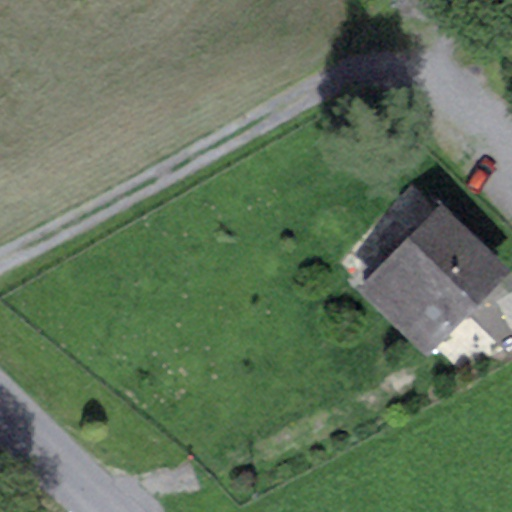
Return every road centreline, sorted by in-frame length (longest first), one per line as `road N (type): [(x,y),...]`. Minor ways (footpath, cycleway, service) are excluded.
road 1 (track): [(0,257),(90,213),(279,99),(356,67),(383,63),(436,78),(511,159)]
road 2 (tertiary): [(0,411),(105,511)]
